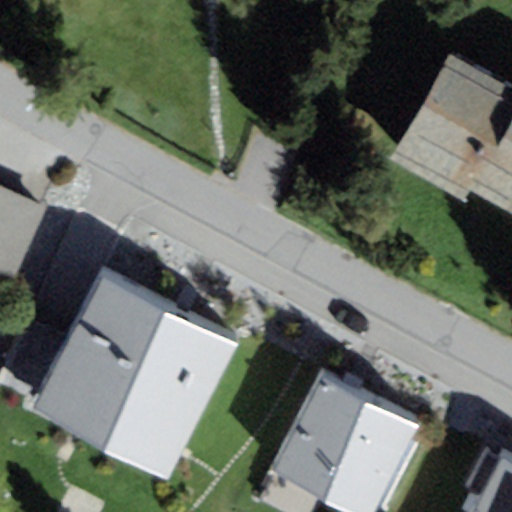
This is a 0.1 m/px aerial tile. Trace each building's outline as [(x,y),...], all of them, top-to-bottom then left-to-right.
[(465,200),(475,185),(511,206),(511,95),(452,60),(393,156),(465,200)] [(47,210),(0,185),(0,279),(9,284),(47,210)] [(90,236),(117,245),(126,220),(74,203),(28,341),(53,350),(90,236)] [(35,397),(167,468),(237,337),(186,310),(104,267),(35,397)] [(355,384),(323,368),(277,461),(370,508),(417,415),(355,384)] [(511,511),(511,454),(501,449),(470,511),(511,511)]
